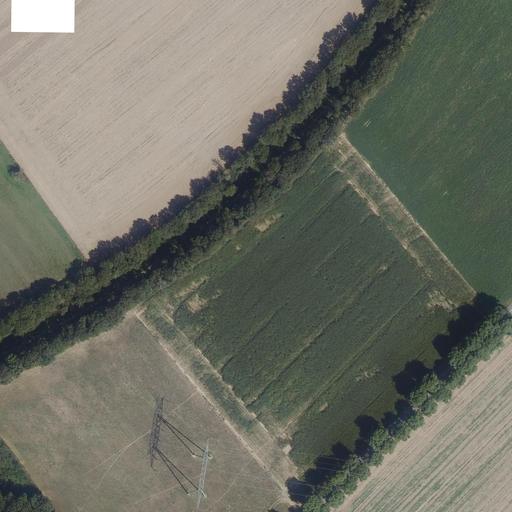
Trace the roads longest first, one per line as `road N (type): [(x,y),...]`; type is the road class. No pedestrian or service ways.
road 1 (track): [(415,0),(339,104),(231,210),(92,312),(0,357)]
road 2 (primary): [(309,511),(511,309)]
